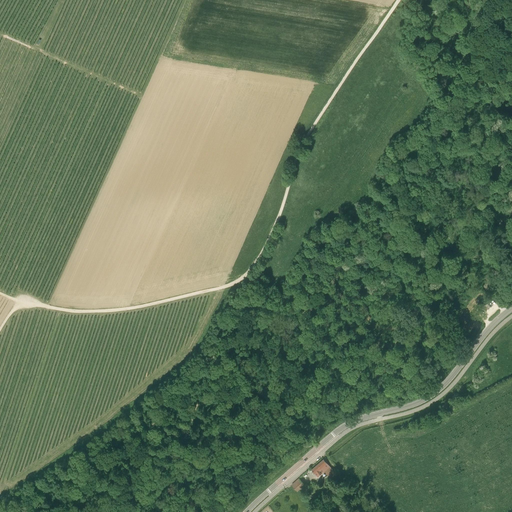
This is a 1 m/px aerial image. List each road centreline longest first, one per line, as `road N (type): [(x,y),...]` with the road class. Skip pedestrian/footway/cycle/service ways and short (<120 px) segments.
road 1 (track): [(209,365),(220,327),(268,242),(304,139),(399,0)]
road 2 (tertiary): [(246,511),(342,427),(440,388),(511,307)]
road 3 (track): [(244,278),(115,309),(20,303),(0,328)]
road 4 (track): [(209,365),(186,433),(139,511)]
road 5 (track): [(0,33),(142,96)]
